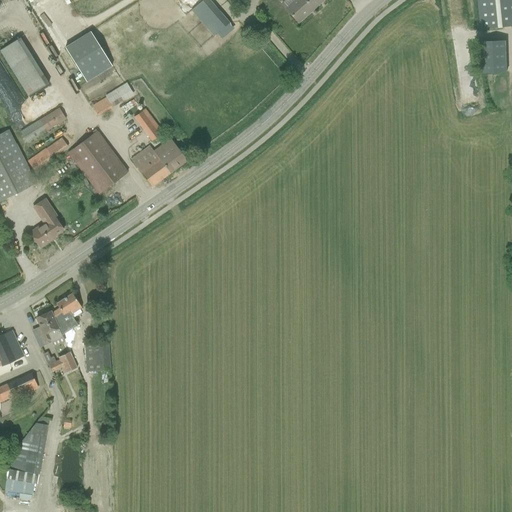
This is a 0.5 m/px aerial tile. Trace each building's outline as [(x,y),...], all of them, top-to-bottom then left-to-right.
[(202,0),(191,10),(213,36),(228,23),(208,0),(202,0)] [(285,0),(281,4),(285,8),(297,22),(322,0),(285,0)] [(511,0),(477,0),(481,29),(511,25),(511,0)] [(450,24),(465,25),(466,10),(458,9),(459,4),(448,4),(448,7),(456,8),(456,13),(451,13),(450,24)] [(87,79),(111,64),(91,31),(66,46),(87,79)] [(19,38),(0,50),(0,53),(27,96),(48,83),(19,38)] [(505,41),(480,41),(481,73),(506,72),(505,41)] [(105,97),(91,106),(98,116),(133,95),(126,83),(105,96),(105,97)] [(59,108),(19,131),(26,143),(65,119),(59,108)] [(144,109),(133,117),(151,142),(162,133),(144,109)] [(127,172),(98,129),(67,152),(98,194),(127,172)] [(0,201),(36,183),(8,130),(0,133),(0,201)] [(163,144),(169,140),(165,135),(159,140),(163,144)] [(68,147),(61,137),(27,161),(34,171),(68,147)] [(149,146),(130,159),(151,187),(185,161),(169,139),(169,140),(163,144),(153,151),(149,146)] [(57,216),(45,198),(31,207),(42,224),(29,232),(40,248),(50,241),(49,239),(63,230),(54,218),(57,216)] [(72,293),(56,304),(59,308),(72,328),(77,325),(70,314),(81,307),(72,293)] [(50,311),(36,318),(42,331),(40,332),(44,342),(50,340),(51,342),(62,337),(69,352),(70,353),(75,333),(72,328),(59,308),(51,313),(50,311)] [(0,360),(1,364),(2,366),(23,356),(11,331),(0,335),(0,360)] [(108,342),(84,343),(86,364),(101,362),(102,371),(110,370),(108,342)] [(47,352),(43,355),(51,372),(59,368),(56,361),(55,362),(53,357),(50,358),(47,352)] [(69,352),(58,357),(59,358),(62,366),(65,373),(76,367),(70,353),(69,352)] [(31,374),(6,384),(13,399),(37,388),(31,374)] [(55,385),(42,393),(47,401),(60,392),(55,385)] [(12,453),(10,469),(38,474),(45,437),(27,434),(12,453)]
